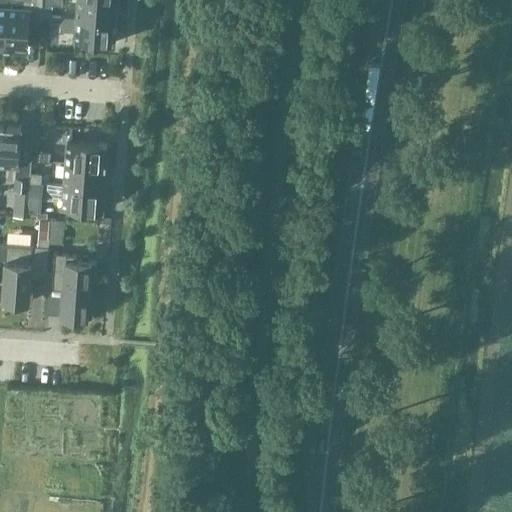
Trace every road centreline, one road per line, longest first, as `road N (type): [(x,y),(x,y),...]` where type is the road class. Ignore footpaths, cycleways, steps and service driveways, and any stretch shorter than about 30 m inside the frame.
road 1 (primary): [(321,511),(337,347),(390,0)]
road 2 (residential): [(124,91),(0,83)]
